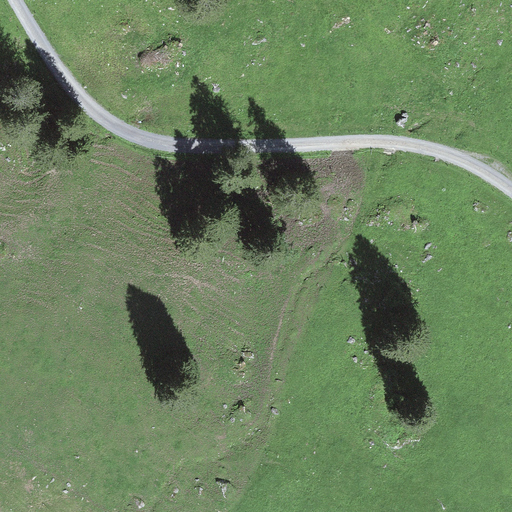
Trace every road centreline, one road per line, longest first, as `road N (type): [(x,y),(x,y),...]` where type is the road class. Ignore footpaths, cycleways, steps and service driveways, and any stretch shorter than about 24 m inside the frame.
road 1 (track): [(345,141),(244,146),(145,138),(98,116),(65,81),(16,0)]
road 2 (track): [(511,189),(434,148),(345,141)]
